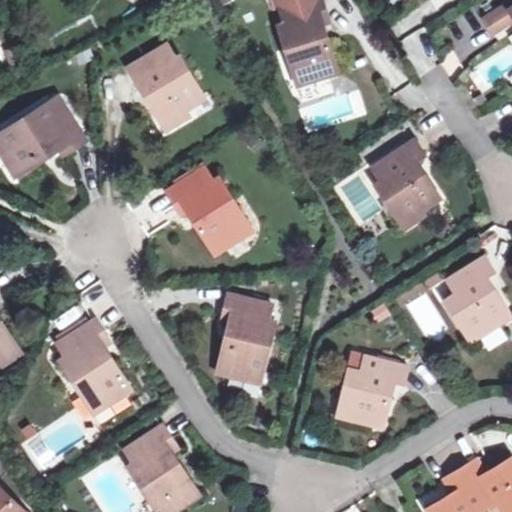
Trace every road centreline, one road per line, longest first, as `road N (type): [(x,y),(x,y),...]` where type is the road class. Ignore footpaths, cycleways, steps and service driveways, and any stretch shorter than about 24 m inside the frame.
road 1 (residential): [(307,486),(204,415),(94,245)]
road 2 (residential): [(511,405),(498,402),(376,467),(307,486)]
